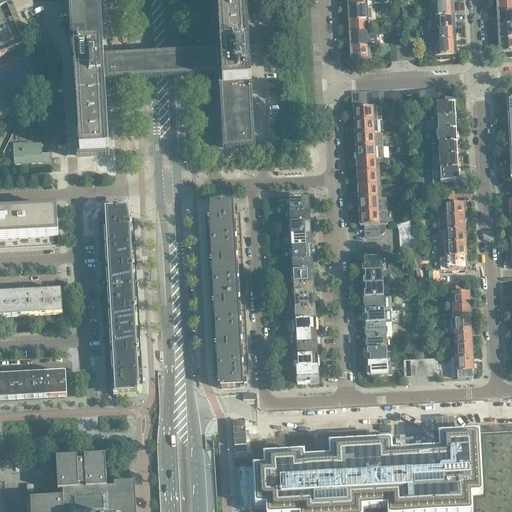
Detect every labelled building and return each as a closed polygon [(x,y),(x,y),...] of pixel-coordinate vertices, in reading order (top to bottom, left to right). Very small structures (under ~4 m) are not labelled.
[(0,0),(0,58),(25,48),(3,0),(0,0)] [(109,159),(105,84),(104,59),(100,0),(28,0),(29,3),(68,0),(77,160),(109,159)] [(214,0),(217,53),(218,78),(222,153),(255,151),(246,0),(214,0)] [(365,9),(364,0),(347,0),(348,10),(365,9)] [(511,0),(497,2),(498,15),(511,13),(511,0)] [(436,18),(454,17),(453,4),(430,5),(431,18),(436,18)] [(366,22),(365,11),(368,11),(368,9),(365,9),(348,10),(349,23),(366,22)] [(511,26),(511,13),(498,15),(498,28),(511,26)] [(454,30),(454,17),(436,18),(437,31),(454,30)] [(366,35),(366,24),(369,24),(369,22),(366,22),(349,23),(350,36),(366,35)] [(511,26),(498,28),(499,41),(511,39),(511,26)] [(455,43),(454,30),(437,31),(437,42),(434,42),(434,44),(455,43)] [(367,48),(366,37),(369,37),(369,35),(366,35),(350,36),(350,49),(367,48)] [(511,39),(499,41),(500,54),(504,54),(504,60),(511,59),(511,39)] [(456,56),(455,43),(434,44),(435,62),(451,61),(451,57),(456,56)] [(368,61),(367,50),(370,50),(370,48),(367,48),(350,49),(351,62),(368,61)] [(105,84),(218,78),(217,53),(104,59),(105,84)] [(0,121),(5,119),(4,117),(12,114),(0,86),(0,121)] [(376,122),(376,109),(372,109),(366,109),(359,109),(359,96),(353,96),(354,123),(376,122)] [(455,118),(455,104),(454,104),(454,99),(445,99),(445,105),(439,105),(437,105),(437,106),(437,119),(455,118)] [(456,131),(455,118),(437,119),(437,124),(436,125),(436,132),(456,131)] [(377,135),(376,122),(354,123),(355,136),(377,135)] [(456,144),(456,131),(436,132),(436,138),(438,139),(438,145),(456,144)] [(378,148),(377,135),(355,136),(356,149),(378,148)] [(42,156),(42,150),(33,150),(33,144),(13,145),(14,166),(50,164),(50,155),(42,156)] [(457,157),(456,144),(438,145),(439,150),(437,151),(437,158),(457,157)] [(379,161),(378,148),(356,149),(357,162),(379,161)] [(458,170),(457,157),(437,158),(437,164),(439,165),(440,170),(440,171),(458,170)] [(379,174),(379,161),(357,162),(357,175),(379,174)] [(458,183),(458,170),(440,171),(440,170),(435,171),(436,178),(440,177),(440,184),(458,183)] [(380,187),(379,174),(357,175),(358,188),(380,187)] [(381,200),(380,187),(358,188),(359,201),(381,200)] [(455,205),(454,199),(441,200),(442,207),(442,208),(444,208),(444,206),(455,205)] [(309,212),(308,200),(287,201),(288,213),(309,212)] [(381,213),(381,200),(359,201),(359,214),(381,213)] [(249,379),(244,283),(240,213),(237,213),(237,208),(233,207),(233,204),(211,205),(210,215),(209,215),(218,381),(219,381),(221,390),(243,388),(243,385),(247,384),(246,379),(249,379)] [(465,217),(464,212),(463,212),(463,205),(455,205),(444,206),(444,208),(445,219),(464,219),(464,217),(465,217)] [(57,209),(7,212),(0,212),(0,239),(58,237),(57,209)] [(139,386),(134,298),(129,219),(127,210),(105,211),(105,214),(101,216),(102,220),(99,220),(108,387),(111,387),(111,391),(115,392),(115,395),(137,394),(138,386),(139,386)] [(310,224),(309,212),(288,213),(288,225),(310,224)] [(382,226),(381,213),(359,214),(360,227),(366,227),(379,226),(382,226)] [(465,230),(465,225),(464,225),(464,219),(445,219),(446,232),(464,232),(464,230),(465,230)] [(411,230),(410,222),(397,227),(399,232),(411,230)] [(310,236),(310,224),(288,225),(289,237),(310,236)] [(411,237),(411,230),(399,232),(399,238),(411,237)] [(466,243),(466,238),(465,238),(464,232),(446,232),(447,245),(465,244),(465,243),(466,243)] [(311,248),(310,236),(289,237),(290,249),(311,248)] [(0,249),(59,246),(58,237),(0,239),(0,249)] [(467,256),(467,251),(465,251),(465,244),(447,245),(447,258),(466,258),(466,256),(467,256)] [(312,260),(311,248),(290,249),(290,261),(312,260)] [(412,260),(412,252),(400,250),(399,256),(412,260)] [(468,269),(467,264),(466,264),(466,258),(447,258),(448,271),(448,272),(458,271),(467,271),(467,269),(468,269)] [(383,267),(383,261),(381,261),(381,259),(368,260),(362,260),(363,273),(382,272),(382,267),(383,267)] [(312,272),(312,260),(290,261),(291,273),(312,272)] [(313,284),(313,279),(312,272),(291,273),(292,285),(313,284)] [(384,280),(383,274),(382,274),(382,272),(363,273),(363,286),(383,285),(383,280),(384,280)] [(314,296),(313,284),(292,285),(292,298),(314,296)] [(384,293),(384,287),(383,287),(383,285),(363,286),(364,299),(384,298),(383,293),(384,293)] [(0,319),(63,316),(61,292),(0,295),(0,319)] [(469,293),(463,294),(452,294),(452,295),(453,308),(470,307),(469,293)] [(314,308),(314,296),(292,298),(293,310),(314,308)] [(385,306),(385,300),(384,300),(384,298),(364,299),(365,312),(384,311),(384,306),(385,306)] [(470,320),(470,307),(453,308),(454,321),(470,320)] [(315,320),(314,308),(293,310),(294,322),(315,320)] [(386,322),(386,316),(384,316),(384,311),(365,312),(366,325),(385,324),(385,322),(386,322)] [(316,332),(315,320),(294,322),(294,334),(316,332)] [(471,333),(470,320),(454,321),(450,321),(450,322),(449,323),(449,331),(451,333),(451,334),(455,334),(471,333)] [(387,335),(386,329),(385,329),(385,324),(366,325),(366,338),(386,337),(386,335),(387,335)] [(316,344),(316,332),(294,334),(295,346),(316,344)] [(472,346),(471,333),(455,334),(455,347),(472,346)] [(387,348),(387,342),(386,342),(386,337),(366,338),(367,351),(386,350),(386,348),(387,348)] [(317,356),(316,344),(295,346),(296,358),(317,356)] [(472,359),(472,346),(455,347),(449,347),(449,353),(456,352),(456,360),(472,359)] [(388,361),(388,355),(387,355),(386,350),(367,351),(368,364),(387,363),(387,361),(388,361)] [(318,369),(317,356),(296,358),(296,370),(318,369)] [(473,372),(472,359),(456,360),(457,381),(472,380),(473,379),(473,378),(473,377),(473,376),(472,376),(472,372),(473,372)] [(389,374),(389,368),(387,368),(387,363),(368,364),(368,378),(378,377),(378,378),(384,378),(384,377),(388,377),(388,374),(389,374)] [(319,384),(318,369),(296,370),(297,386),(319,384)] [(0,401),(67,398),(66,375),(0,378),(0,401)] [(234,420),(235,459),(249,459),(248,419),(234,420)] [(511,511),(511,433),(480,436),(484,499),(473,500),(473,511),(511,511)] [(305,457),(264,459),(265,470),(254,471),(255,511),(266,511),(385,511),(388,511),(387,511),(473,511),(473,500),(484,499),(483,487),(480,436),(439,438),(440,454),(393,456),(392,444),(329,448),(330,462),(305,463),(305,457)] [(136,511),(135,484),(131,485),(114,485),(114,490),(107,490),(105,458),(56,461),(58,492),(58,494),(59,493),(59,500),(31,502),(31,511),(136,511)]
